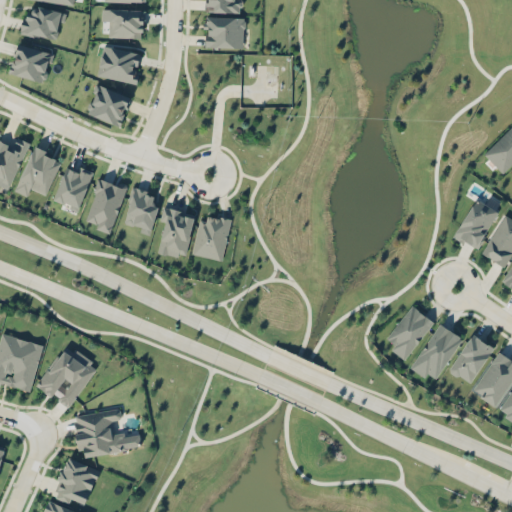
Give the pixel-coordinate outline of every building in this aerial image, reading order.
[(205,0),(205,12),(241,12),(240,0),(205,0)] [(20,32),(56,40),(62,11),(33,5),(30,17),(23,15),(20,32)] [(108,37),(142,38),(143,9),(102,8),(102,21),(109,21),(108,37)] [(204,47),(244,48),(244,17),(205,16),(204,47)] [(9,73),(43,82),(51,52),(17,43),(9,73)] [(97,75),(134,83),(141,53),(103,45),(97,75)] [(130,96),(97,84),(86,113),(120,125),(130,96)] [(511,124),(483,152),(502,173),(511,162),(511,124)] [(29,142),(16,137),(13,145),(0,139),(0,183),(10,188),(29,142)] [(46,195),(61,160),(33,147),(14,190),(27,196),(30,188),(46,195)] [(92,171),(81,167),(79,172),(64,167),(54,201),(79,209),(92,171)] [(85,220),(96,223),(95,228),(111,233),(126,184),(118,182),(118,184),(98,178),(85,220)] [(123,222),(141,227),(140,232),(150,235),(158,206),(152,204),(155,193),(132,187),(123,222)] [(499,212),(477,198),(453,235),(475,249),(499,212)] [(164,221),(158,252),(186,257),(194,213),(162,207),(160,221),(164,221)] [(222,260),(231,221),(200,214),(191,253),(222,260)] [(504,267),(511,254),(511,218),(505,214),(481,252),(504,267)] [(511,288),(511,263),(501,282),(511,288)] [(384,340),(405,357),(434,322),(412,305),(384,340)] [(435,378),(462,338),(439,323),(410,367),(424,377),(426,373),(435,378)] [(42,342),(0,332),(0,383),(30,391),(42,342)] [(469,383),(493,348),(472,334),(448,370),(469,383)] [(69,407),(94,371),(62,348),(36,386),(52,397),(53,395),(69,407)] [(472,390),(495,405),(511,379),(511,360),(498,351),(472,390)] [(511,389),(498,411),(511,419),(511,389)] [(73,415),(78,450),(83,450),(84,456),(141,447),(138,429),(120,432),(117,408),(73,415)] [(99,469),(68,457),(52,496),(69,503),(71,498),(85,504),(99,469)]
